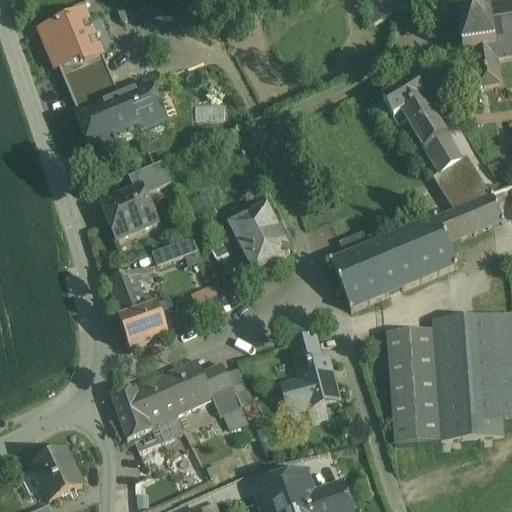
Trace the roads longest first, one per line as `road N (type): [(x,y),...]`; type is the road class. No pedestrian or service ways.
road 1 (residential): [(78,401),(98,356),(97,314),(0,13)]
road 2 (residential): [(321,296),(279,168),(277,138),(300,110),(417,59),(469,0)]
road 3 (residential): [(321,296),(78,401)]
road 4 (residential): [(399,511),(321,296)]
